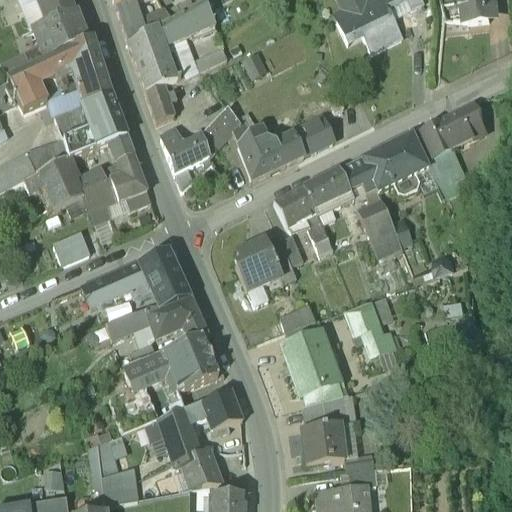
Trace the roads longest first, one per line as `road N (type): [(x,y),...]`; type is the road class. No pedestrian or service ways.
road 1 (residential): [(182,233),(511,79)]
road 2 (tertiary): [(182,233),(262,427),(269,511)]
road 3 (tertiary): [(92,0),(182,233)]
road 4 (residential): [(182,233),(0,309)]
